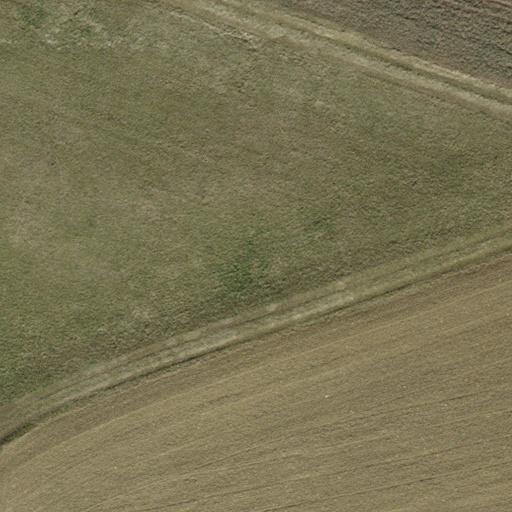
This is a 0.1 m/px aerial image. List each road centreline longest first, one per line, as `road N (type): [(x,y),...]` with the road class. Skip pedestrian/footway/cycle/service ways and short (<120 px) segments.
road 1 (track): [(511,240),(123,371),(12,422),(0,439)]
road 2 (track): [(511,119),(177,0)]
